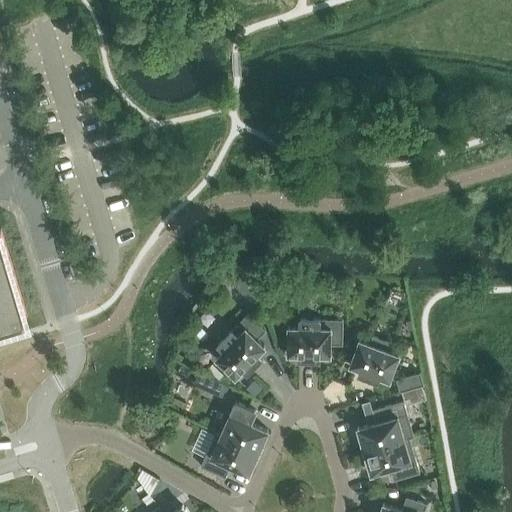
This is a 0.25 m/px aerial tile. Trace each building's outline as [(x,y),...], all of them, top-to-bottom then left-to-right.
[(0,322),(28,314),(2,226),(0,226),(0,322)] [(242,273),(233,282),(257,305),(261,301),(255,286),(242,273)] [(225,349),(217,357),(236,376),(244,368),(248,371),(262,357),(258,354),(266,346),(258,338),(266,330),(249,312),(219,343),(225,349)] [(301,326),(289,326),(289,353),(300,354),(300,359),(320,359),(320,354),(331,354),(332,343),(343,343),(344,319),(301,318),(301,326)] [(360,339),(350,364),(361,368),(360,373),(378,380),(380,375),(391,379),(400,353),(389,349),(392,342),(374,335),(371,343),(360,339)] [(200,372),(195,383),(206,388),(211,377),(200,372)] [(421,372),(398,379),(401,390),(424,383),(421,372)] [(217,431),(217,432),(259,451),(269,429),(251,421),(256,409),(236,400),(221,433),(217,431)] [(378,421),(358,427),(365,450),(415,435),(404,400),(374,409),(378,421)] [(217,432),(202,465),(226,476),(231,465),(250,473),(259,451),(217,432)] [(415,435),(365,450),(372,472),(391,467),(395,479),(420,471),(410,437),(415,436),(415,435)] [(384,502),(380,511),(424,511),(428,502),(407,496),(403,508),(384,502)]
